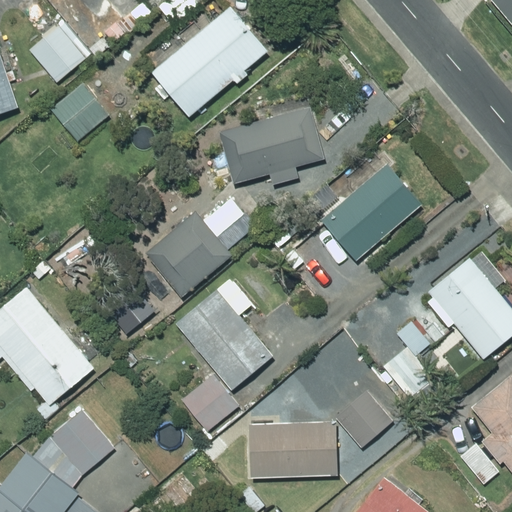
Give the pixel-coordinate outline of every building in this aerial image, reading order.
[(192,0),(178,0),(162,14),(176,31),(201,10),(192,0)] [(251,66),(274,47),(238,3),(159,68),(195,112),(235,80),(239,85),(255,71),(251,66)] [(34,48),(61,80),(95,52),(68,19),(34,48)] [(0,112),(25,103),(0,29),(0,112)] [(89,80),(57,105),(83,137),(114,112),(89,80)] [(317,104),(228,128),(242,180),(278,170),(281,180),(302,174),(299,164),(331,155),(317,104)] [(395,160),(330,216),(364,256),(429,200),(395,160)] [(24,164),(0,187),(0,190),(9,199),(34,175),(24,164)] [(63,195),(51,205),(60,216),(72,205),(63,195)] [(202,208),(152,249),(188,293),(238,252),(202,208)] [(436,289),(491,356),(511,338),(511,296),(478,254),(436,289)] [(32,284),(0,310),(0,343),(37,388),(40,385),(55,403),(100,365),(32,284)] [(225,286),(184,319),(239,387),(280,354),(225,286)] [(218,372),(187,397),(214,429),(244,403),(218,372)] [(511,377),(478,404),(499,431),(490,439),(508,462),(511,459),(511,377)] [(343,413),(367,444),(398,418),(374,388),(343,413)] [(56,433),(88,472),(120,445),(87,407),(56,433)] [(344,419),(257,421),(258,474),(346,472),(344,419)] [(482,441),(464,456),(487,483),(505,469),(482,441)] [(0,511),(69,511),(88,488),(35,448),(0,493),(0,511)] [(438,511),(391,474),(360,511),(438,511)] [(254,484),(244,492),(259,511),(269,503),(254,484)] [(441,495),(452,506),(461,497),(450,486),(441,495)]
